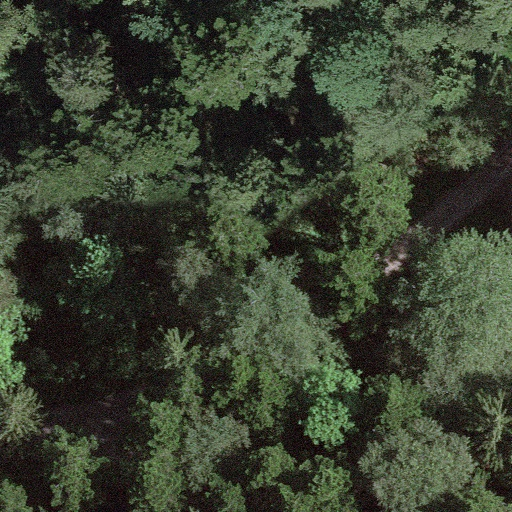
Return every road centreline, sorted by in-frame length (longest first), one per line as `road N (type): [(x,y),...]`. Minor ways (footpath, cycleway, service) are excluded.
road 1 (track): [(511,243),(466,309),(110,464)]
road 2 (track): [(110,464),(511,496)]
